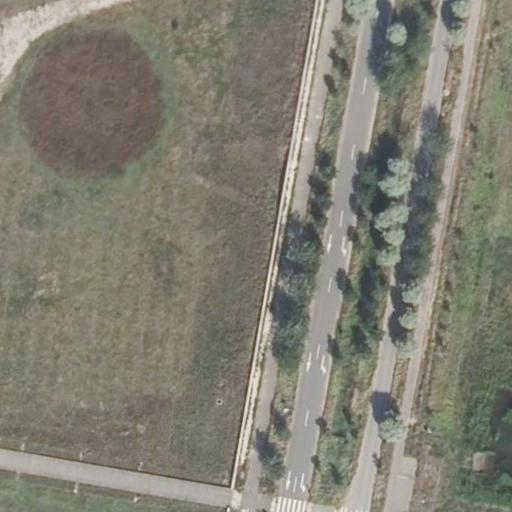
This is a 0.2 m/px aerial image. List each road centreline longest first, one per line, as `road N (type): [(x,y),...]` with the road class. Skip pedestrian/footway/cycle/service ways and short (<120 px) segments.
road 1 (tertiary): [(380,0),(287,511)]
road 2 (tertiary): [(359,511),(445,0)]
